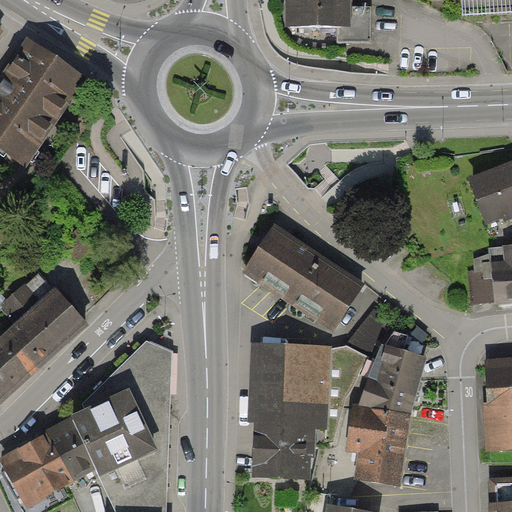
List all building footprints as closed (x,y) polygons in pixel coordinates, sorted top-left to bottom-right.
[(293,0),(293,30),(360,29),(359,0),(293,0)] [(511,0),(465,0),(466,13),(511,10),(511,0)] [(80,80),(29,46),(0,89),(0,146),(24,163),(80,80)] [(511,167),(474,182),(489,222),(503,216),(505,221),(511,218),(511,167)] [(22,233),(6,217),(0,222),(0,253),(0,254),(22,233)] [(108,252),(86,227),(63,247),(85,272),(108,252)] [(370,288),(280,229),(251,273),(341,332),(370,288)] [(470,273),(472,306),(511,301),(511,247),(490,249),(491,255),(474,261),(475,272),(470,273)] [(87,327),(41,275),(4,307),(17,323),(0,338),(0,401),(1,403),(87,327)] [(332,347),(258,347),(258,474),(316,474),(316,435),(333,435),(332,347)] [(88,415),(75,423),(95,469),(114,511),(167,511),(171,396),(167,397),(167,368),(166,360),(143,348),(83,405),(88,415)] [(434,363),(384,348),(353,452),(365,456),(359,474),(398,485),(434,363)] [(511,367),(486,368),(488,457),(511,456),(511,367)] [(75,423),(4,464),(29,505),(95,469),(75,423)] [(511,511),(511,477),(490,479),(492,511),(511,511)]
